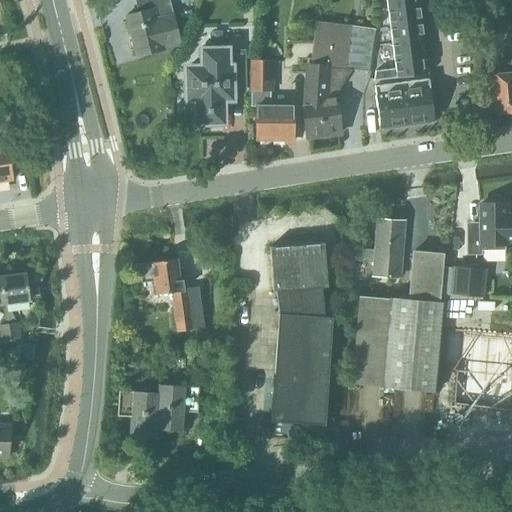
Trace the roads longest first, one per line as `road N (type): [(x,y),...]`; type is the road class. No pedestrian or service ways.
road 1 (residential): [(77,484),(124,494),(204,490),(511,447)]
road 2 (tertiary): [(94,208),(452,150)]
road 3 (tertiary): [(77,484),(92,382),(94,208)]
road 4 (tertiary): [(94,208),(47,0)]
road 5 (residential): [(452,150),(435,0)]
